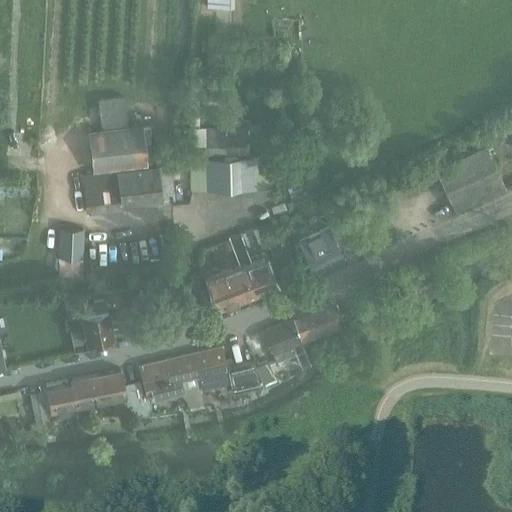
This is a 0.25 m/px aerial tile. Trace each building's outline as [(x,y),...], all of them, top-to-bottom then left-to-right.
[(190,77),(191,117),(200,117),(200,90),(202,90),(202,77),(190,77)] [(87,131),(91,173),(147,165),(142,125),(87,131)] [(251,126),(192,126),(192,146),(203,146),(204,155),(249,154),(248,141),(251,141),(251,126)] [(485,144),(435,168),(455,211),(505,188),(485,144)] [(268,156),(206,158),(208,190),(270,187),(268,156)] [(190,158),(191,191),(208,190),(206,158),(190,158)] [(84,177),(86,213),(164,201),(159,166),(84,177)] [(356,227),(366,253),(390,243),(380,217),(356,227)] [(345,261),(329,228),(298,243),(314,276),(345,261)] [(58,230),(57,259),(79,259),(80,230),(58,230)] [(229,238),(239,265),(241,265),(253,297),(280,287),(268,257),(251,263),(241,234),(229,238)] [(79,277),(79,259),(57,259),(57,277),(79,277)] [(225,308),(253,297),(241,265),(239,265),(205,278),(214,311),(224,307),(225,308)] [(131,312),(149,310),(147,294),(129,296),(131,312)] [(112,335),(105,300),(94,302),(95,311),(81,314),(87,340),(112,335)] [(335,342),(336,344),(338,349),(344,347),(342,340),(345,338),(331,304),(292,319),(300,339),(312,334),(318,349),(335,342)] [(292,342),(300,339),(292,319),(263,331),(275,361),(296,353),(292,342)] [(81,330),(72,332),(75,346),(79,345),(84,344),(81,330)] [(260,385),(253,362),(232,367),(230,358),(225,359),(222,346),(194,353),(201,385),(217,381),(218,385),(231,382),(233,392),(260,385)] [(205,404),(204,401),(201,385),(194,353),(140,366),(146,394),(143,395),(140,386),(129,389),(134,415),(147,412),(144,398),(178,390),(190,408),(205,404)] [(275,377),(275,376),(268,361),(267,362),(255,366),(262,383),(275,377)] [(52,417),(53,421),(53,423),(59,422),(57,416),(77,412),(75,403),(125,394),(120,370),(71,379),(72,384),(47,389),(53,417),(52,417)] [(30,423),(30,425),(32,435),(51,431),(49,419),(43,390),(30,393),(36,422),(30,423)]
